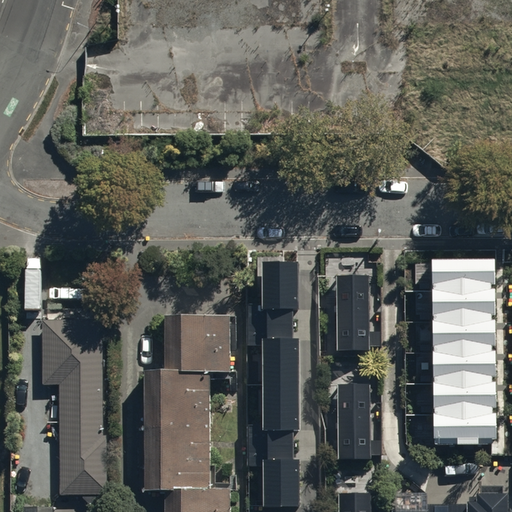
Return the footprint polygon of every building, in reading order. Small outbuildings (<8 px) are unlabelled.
[(455,32),(411,31),(410,65),(454,66),(455,32)] [(511,81),(462,82),(462,107),(449,107),(449,142),(511,142),(511,81)] [(494,259),(433,260),(434,443),(496,442),(494,259)] [(298,262),(264,262),(264,307),(268,307),(268,340),(263,340),(263,431),(269,431),(269,459),(263,459),(263,507),(300,507),(299,459),(295,459),(295,432),(300,432),(300,337),(294,337),(294,309),(299,309),(298,262)] [(340,270),(340,348),(371,349),(372,270),(340,270)] [(107,310),(49,310),(49,381),(66,381),(65,491),(112,491),(112,430),(106,430),(107,310)] [(171,511),(237,511),(237,487),(217,488),(214,372),(236,372),(235,313),(170,314),(171,365),(151,365),(153,490),(171,489),(171,511)] [(373,377),(341,378),(342,459),(374,458),(373,377)] [(431,511),(431,500),(397,500),(396,511),(511,511),(511,484),(480,485),(480,493),(470,493),(470,511),(431,511)] [(373,511),(374,489),(343,488),(342,511),(373,511)] [(58,501),(26,502),(26,511),(84,511),(85,510),(58,510),(58,501)]
